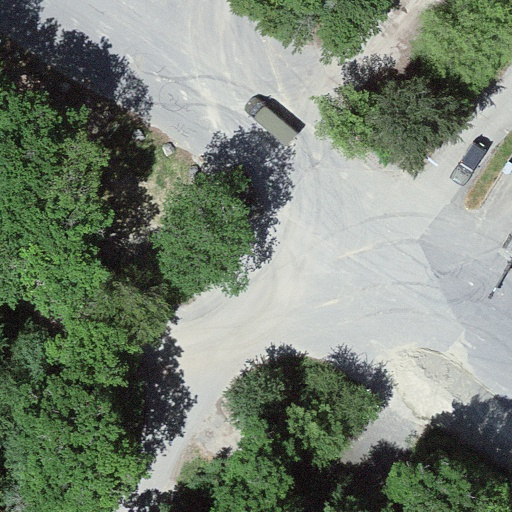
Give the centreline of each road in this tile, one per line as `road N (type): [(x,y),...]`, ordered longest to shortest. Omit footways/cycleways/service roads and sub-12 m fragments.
road 1 (unclassified): [(76,0),(511,310)]
road 2 (track): [(202,372),(0,276)]
